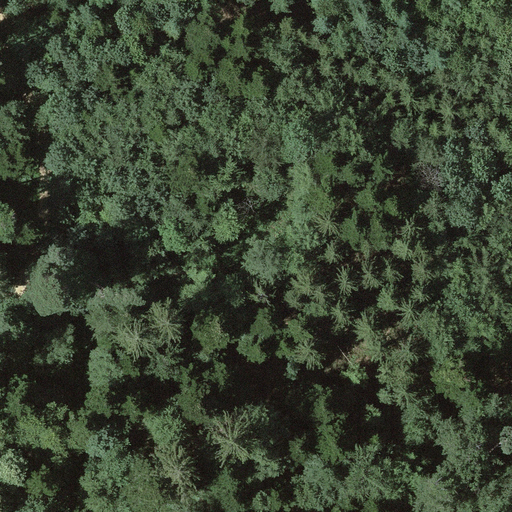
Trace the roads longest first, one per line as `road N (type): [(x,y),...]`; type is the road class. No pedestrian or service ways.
road 1 (track): [(0,7),(40,111),(47,208)]
road 2 (track): [(0,333),(47,208)]
